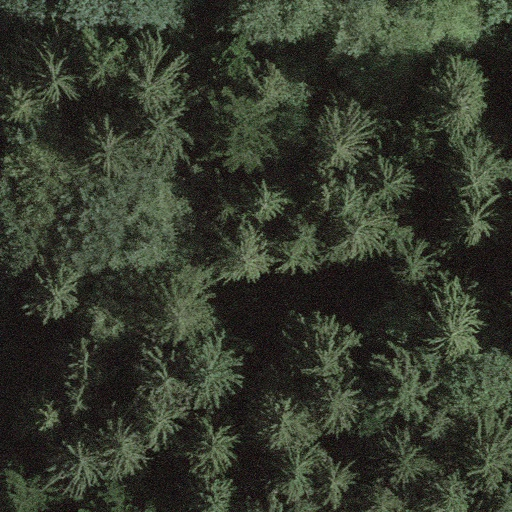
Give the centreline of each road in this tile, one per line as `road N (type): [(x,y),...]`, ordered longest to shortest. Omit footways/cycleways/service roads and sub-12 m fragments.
road 1 (track): [(0,46),(38,19),(142,3),(218,3),(511,102)]
road 2 (track): [(0,464),(168,511)]
